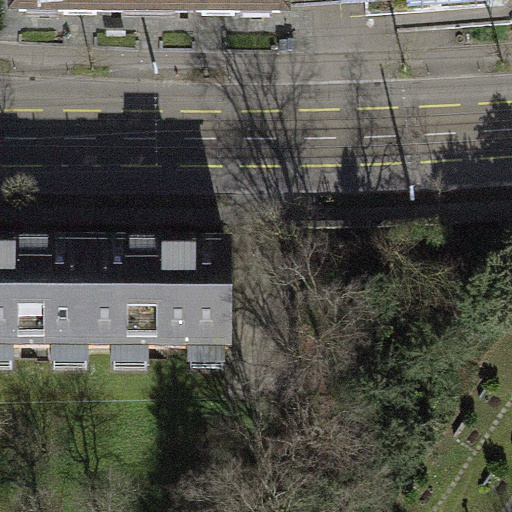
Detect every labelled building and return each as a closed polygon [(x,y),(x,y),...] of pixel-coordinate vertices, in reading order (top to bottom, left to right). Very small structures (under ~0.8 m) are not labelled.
[(280,0),(20,0),(20,11),(280,13),(280,0)] [(280,0),(280,13),(334,8),(408,5),(407,0),(280,0)] [(511,0),(407,0),(408,5),(408,12),(511,5),(511,0)] [(0,348),(84,349),(84,302),(89,302),(90,252),(0,251),(0,348)] [(84,302),(84,349),(229,350),(230,253),(90,252),(89,302),(84,302)]
